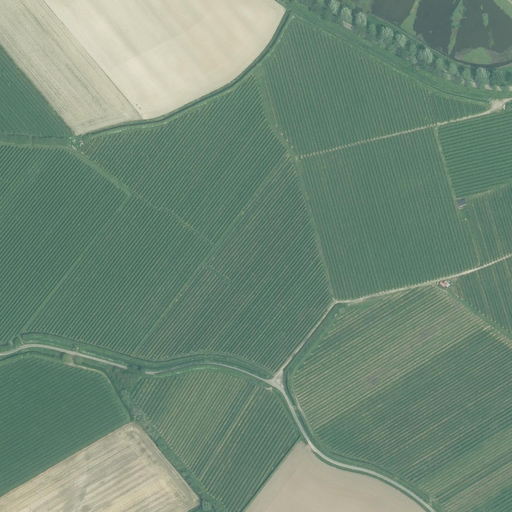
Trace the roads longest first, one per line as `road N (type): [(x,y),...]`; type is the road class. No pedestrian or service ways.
road 1 (unclassified): [(435,511),(371,472),(328,459),(284,393),(250,375),(207,365),(152,374),(36,346),(0,354)]
road 2 (track): [(0,142),(81,153),(214,246),(201,262),(227,281)]
road 3 (track): [(511,255),(332,306),(275,385)]
road 4 (track): [(511,98),(437,127),(478,261),(452,285)]
road 5 (unclassified): [(511,88),(448,77),(302,0)]
